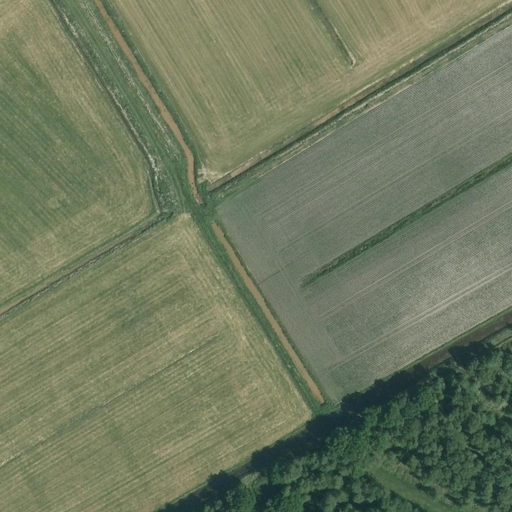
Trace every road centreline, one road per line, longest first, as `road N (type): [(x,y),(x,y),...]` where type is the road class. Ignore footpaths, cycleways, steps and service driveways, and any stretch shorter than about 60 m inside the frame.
road 1 (track): [(256,496),(263,470),(511,332)]
road 2 (track): [(248,511),(258,492),(327,462),(364,471),(437,511)]
